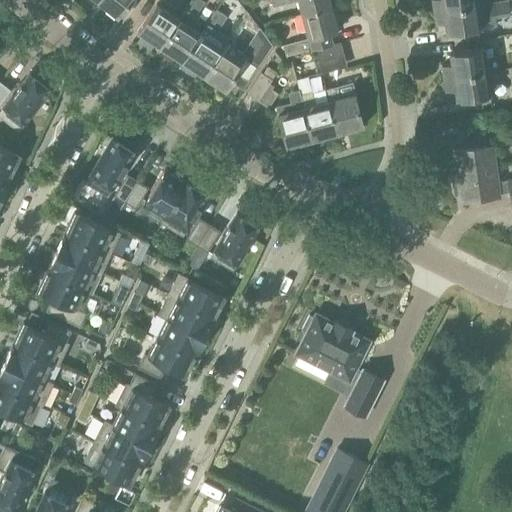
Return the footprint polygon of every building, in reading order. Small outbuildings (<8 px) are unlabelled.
[(97,0),(97,1),(117,17),(130,0),(97,0)] [(191,0),(179,19),(160,47),(181,61),(200,33),(188,25),(204,2),(201,0),(191,0)] [(270,0),(273,7),(298,0),(301,14),(331,6),(328,0),(270,0)] [(431,0),(433,10),(489,2),(488,0),(431,0)] [(491,15),(489,2),(433,10),(435,23),(445,22),(446,33),(493,26),(491,15)] [(137,32),(160,47),(179,19),(156,4),(137,32)] [(331,6),(301,14),(308,38),(311,49),(314,48),(333,43),(330,33),(337,31),(334,21),(338,20),(334,6),(331,7),(331,6)] [(207,23),(217,30),(226,16),(216,9),(207,23)] [(200,33),(181,61),(203,76),(226,40),(228,37),(217,30),(207,24),(201,34),(200,33)] [(231,81),(243,89),(272,45),(259,27),(243,52),(226,40),(203,76),(225,90),(231,81)] [(297,41),(283,45),(286,56),(303,51),(301,43),(297,41)] [(333,43),(314,48),(318,61),(343,54),(340,41),(333,43)] [(451,63),(442,65),(443,77),(499,69),(497,57),(485,58),(484,47),(449,52),(451,63)] [(499,69),(443,77),(445,90),(454,89),(456,99),(490,95),(489,84),(500,82),(499,69)] [(0,110),(0,115),(18,129),(50,87),(47,85),(50,82),(35,71),(33,74),(30,72),(21,84),(21,83),(12,94),(13,94),(0,110)] [(271,79),(261,73),(247,93),(257,100),(258,99),(269,106),(278,93),(271,89),(273,86),(269,83),(271,79)] [(300,95),(311,92),(307,76),(296,79),(299,89),(300,95)] [(0,101),(9,89),(0,81),(0,101)] [(363,126),(354,93),(339,97),(336,86),(326,89),(329,100),(338,133),(363,126)] [(290,102),(276,106),(286,147),(312,140),(303,106),(301,99),(300,95),(299,89),(287,92),(290,102)] [(303,106),(312,140),(337,133),(328,100),(303,106)] [(134,145),(118,135),(116,138),(113,137),(85,182),(107,195),(134,150),(131,148),(134,145)] [(0,170),(11,175),(21,154),(0,144),(0,170)] [(457,175),(452,175),(454,195),(460,194),(461,201),(501,195),(500,193),(509,191),(511,206),(511,205),(511,178),(508,179),(508,180),(499,181),(494,145),(454,151),(457,175)] [(167,165),(143,204),(163,216),(164,217),(187,180),(186,179),(185,181),(176,175),(178,172),(167,165)] [(0,193),(2,195),(11,175),(0,170),(0,193)] [(137,180),(127,174),(115,194),(125,201),(137,180)] [(163,216),(160,221),(182,235),(193,217),(200,206),(208,193),(205,191),(207,188),(191,178),(189,181),(187,180),(164,217),(163,216)] [(135,207),(147,187),(137,180),(125,201),(135,207)] [(65,232),(110,253),(119,232),(74,211),(65,232)] [(229,225),(222,236),(211,256),(232,269),(259,225),(256,224),(258,220),(242,211),(240,214),(237,212),(229,225)] [(209,224),(199,218),(186,238),(197,244),(209,224)] [(209,224),(197,244),(207,251),(219,230),(209,224)] [(110,253),(65,232),(56,251),(94,269),(101,272),(110,253)] [(137,246),(146,250),(149,243),(141,238),(137,246)] [(56,251),(47,271),(85,289),(85,288),(92,291),(100,274),(101,272),(94,269),(56,251)] [(142,260),(149,264),(153,256),(146,253),(142,260)] [(46,310),(79,325),(85,312),(76,308),(85,289),(47,271),(37,292),(52,298),(46,310)] [(122,273),(119,281),(130,286),(133,278),(122,273)] [(178,273),(168,293),(215,316),(225,296),(178,273)] [(131,298),(138,302),(141,295),(134,291),(131,298)] [(158,314),(167,318),(167,317),(205,336),(215,316),(168,293),(158,314)] [(112,301),(121,305),(124,298),(115,294),(112,301)] [(131,298),(127,306),(135,309),(138,302),(131,298)] [(383,380),(361,369),(360,370),(355,367),(369,341),(351,332),(352,330),(335,321),(334,323),(316,314),(314,318),(309,316),(302,330),(307,332),(296,354),(349,380),(356,383),(345,406),(365,416),(383,380)] [(205,336),(167,317),(167,318),(157,336),(195,355),(205,336)] [(97,330),(106,334),(111,323),(102,319),(97,330)] [(65,341),(70,330),(49,320),(43,331),(23,321),(14,342),(52,360),(51,361),(58,365),(68,343),(65,341)] [(185,375),(195,355),(157,336),(148,355),(144,353),(138,366),(160,377),(165,365),(185,375)] [(52,360),(14,342),(4,362),(43,380),(43,378),(51,361),(52,360)] [(4,362),(0,371),(0,383),(34,399),(41,403),(43,403),(52,382),(43,378),(43,380),(4,362)] [(150,395),(156,384),(135,373),(129,384),(125,382),(115,404),(121,407),(122,406),(160,425),(170,405),(150,395)] [(0,383),(0,408),(24,420),(31,423),(41,403),(34,399),(0,383)] [(82,389),(75,386),(71,393),(79,396),(82,389)] [(71,393),(68,400),(75,404),(79,396),(71,393)] [(80,409),(87,412),(90,405),(83,402),(80,409)] [(160,425),(122,406),(121,407),(113,424),(112,425),(150,444),(160,425)] [(80,409),(76,416),(83,420),(87,412),(80,409)] [(69,416),(59,411),(55,422),(65,426),(69,416)] [(150,444),(112,425),(113,424),(104,420),(94,440),(140,464),(150,444)] [(140,464),(94,440),(83,461),(130,484),(140,464)] [(54,450),(61,453),(64,446),(57,443),(54,450)] [(5,445),(0,456),(0,468),(5,471),(0,482),(0,504),(12,510),(13,507),(16,508),(39,460),(5,445)] [(64,446),(61,453),(67,455),(70,449),(64,446)] [(343,511),(367,464),(337,449),(305,511),(343,511)] [(75,511),(83,497),(71,492),(67,501),(45,491),(35,511),(75,511)] [(237,494),(231,505),(221,500),(215,511),(266,511),(268,510),(237,494)] [(90,511),(94,503),(83,497),(75,511),(90,511)]
